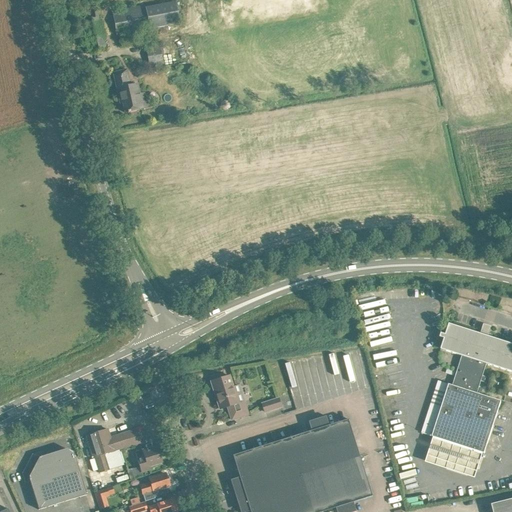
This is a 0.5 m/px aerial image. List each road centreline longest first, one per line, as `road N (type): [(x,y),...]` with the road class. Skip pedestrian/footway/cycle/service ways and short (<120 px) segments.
road 1 (tertiary): [(138,282),(98,173),(57,0)]
road 2 (secondary): [(511,277),(413,264),(313,278)]
road 3 (secondary): [(0,432),(168,351)]
road 4 (secondary): [(152,339),(0,410)]
road 5 (secondary): [(168,351),(313,278)]
road 6 (secondary): [(313,278),(273,286),(171,331)]
road 7 (unclassified): [(203,511),(162,388)]
